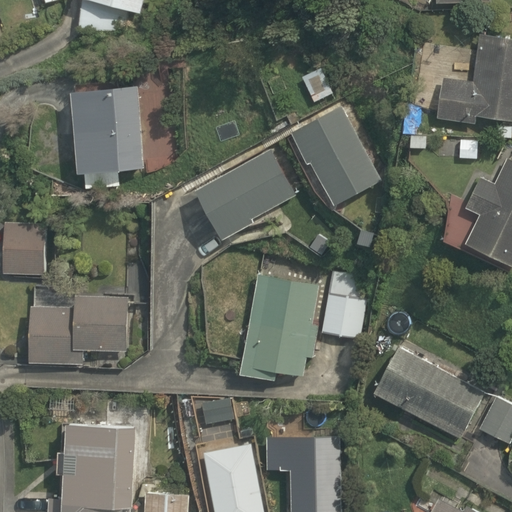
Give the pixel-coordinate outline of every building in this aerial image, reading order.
[(145,0),(109,0),(143,8),(145,0)] [(444,77),(438,115),(474,120),(475,111),(511,115),(511,32),(482,28),(475,81),(444,77)] [(319,64),(302,74),(316,100),(334,91),(319,64)] [(166,77),(74,84),(81,170),(173,162),(166,77)] [(344,104),(293,130),(330,206),(382,181),(344,104)] [(273,149),(201,186),(226,235),(258,219),(254,212),(295,191),(273,149)] [(511,156),(510,155),(497,182),(482,175),(467,205),(483,213),(470,240),(511,260),(511,156)] [(44,206),(6,207),(8,270),(46,269),(44,206)] [(316,274),(261,266),(246,370),(301,378),(316,274)] [(326,331),(343,333),(337,381),(353,384),(359,336),(367,273),(334,269),(326,331)] [(130,296),(74,292),(74,305),(32,303),(30,360),(85,361),(86,348),(127,350),(130,296)] [(460,437),(486,390),(399,344),(374,390),(460,437)] [(511,438),(511,401),(497,393),(480,426),(510,442),(511,438)] [(62,497),(49,496),(48,511),(122,511),(123,503),(132,504),(137,422),(66,419),(62,497)] [(342,511),(340,433),(267,434),(267,467),(290,467),(291,511),(342,511)] [(189,511),(190,493),(146,491),(144,511),(189,511)] [(429,511),(484,511),(467,502),(464,508),(439,495),(429,511)]
